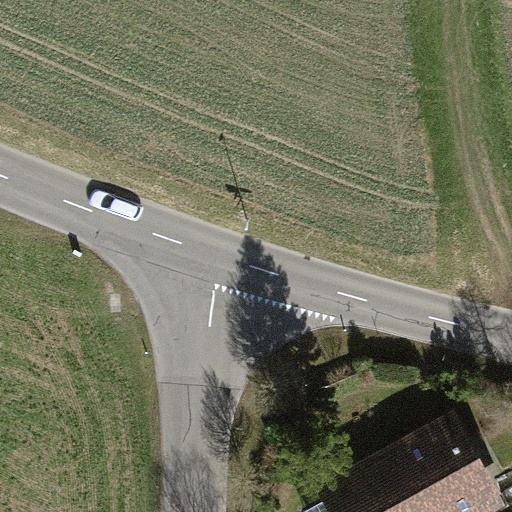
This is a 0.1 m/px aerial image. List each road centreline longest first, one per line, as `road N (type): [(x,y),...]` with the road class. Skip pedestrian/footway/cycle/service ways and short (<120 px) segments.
road 1 (tertiary): [(226,262),(511,339)]
road 2 (track): [(457,0),(468,148),(511,276)]
road 3 (tertiary): [(192,511),(197,416),(226,262)]
road 4 (tertiary): [(0,173),(226,262)]
